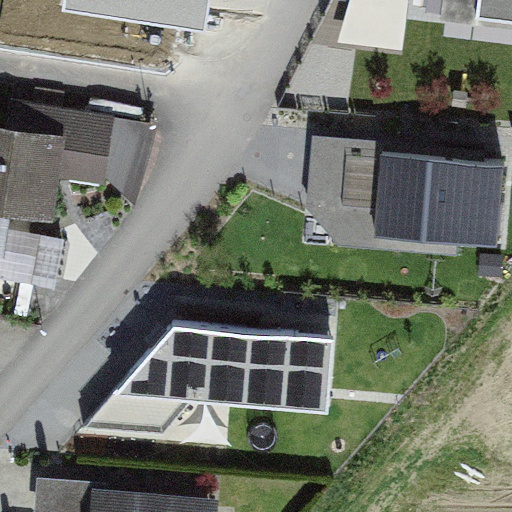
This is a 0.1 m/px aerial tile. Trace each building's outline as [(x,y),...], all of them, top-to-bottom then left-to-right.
[(64,0),(64,8),(204,29),(208,0),(64,0)] [(511,22),(511,0),(480,0),(478,18),(511,22)] [(47,152),(99,159),(105,118),(28,106),(29,103),(6,100),(2,134),(0,133),(0,202),(39,208),(47,152)] [(493,235),(499,157),(389,149),(383,226),(493,235)] [(330,409),(336,338),(179,323),(83,432),(165,438),(200,396),(330,409)] [(204,511),(205,507),(97,498),(98,485),(36,480),(34,510),(53,511),(204,511)]
